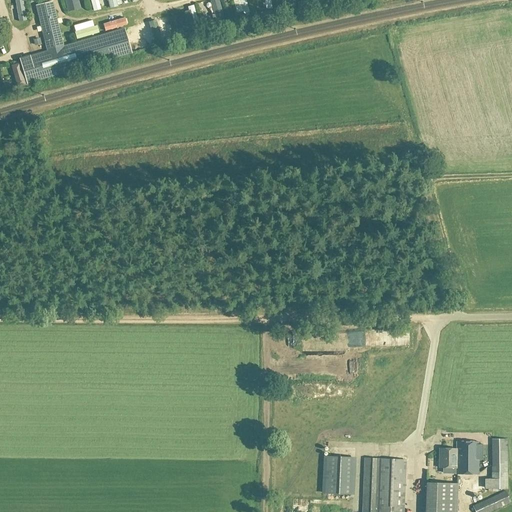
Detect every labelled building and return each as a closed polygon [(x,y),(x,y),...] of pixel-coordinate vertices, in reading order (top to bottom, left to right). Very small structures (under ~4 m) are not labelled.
[(81,8),(78,0),(64,0),(68,12),(81,8)] [(100,0),(99,1),(102,11),(111,7),(109,0),(100,0)] [(120,2),(122,11),(127,10),(125,0),(114,0),(115,3),(120,2)] [(48,51),(21,59),(27,82),(131,52),(124,29),(64,46),(51,1),(35,6),(48,51)] [(224,4),(219,5),(223,17),(228,16),(224,4)] [(426,392),(428,404),(438,402),(436,391),(426,392)] [(492,439),(492,479),(484,479),(484,489),(507,489),(507,439),(502,439),(495,439),(492,439)] [(439,449),(439,468),(443,468),(443,473),(456,473),(455,474),(478,475),(478,442),(456,442),(456,449),(439,449)] [(353,494),(354,458),(324,457),(322,493),(353,494)] [(364,459),(362,511),(402,511),(403,508),(405,461),(364,459)] [(455,511),(457,484),(426,483),(425,511),(455,511)] [(489,511),(511,502),(505,491),(472,506),(475,511),(489,511)]
